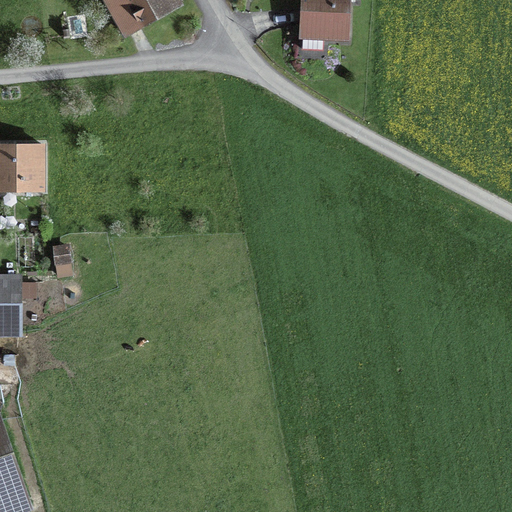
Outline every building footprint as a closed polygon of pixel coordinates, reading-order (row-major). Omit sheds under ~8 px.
[(139,25),(179,3),(176,0),(124,0),(125,0),(109,9),(122,32),(138,23),(139,25)] [(302,0),(302,8),(301,24),(300,35),(300,50),(320,51),(321,36),(345,37),(346,0),(302,0)] [(0,189),(40,190),(40,147),(0,147),(0,189)] [(70,262),(68,249),(53,251),(55,264),(70,262)] [(19,334),(19,283),(0,282),(0,333),(8,334),(19,334)] [(0,511),(15,511),(18,511),(0,459),(0,511)]
